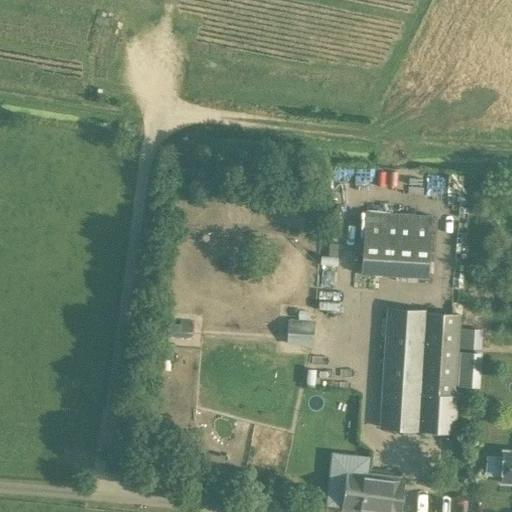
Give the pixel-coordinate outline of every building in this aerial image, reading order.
[(428,277),(432,215),(365,210),(360,273),(428,277)] [(382,378),(378,428),(455,433),(458,395),(455,394),(460,315),(388,310),(383,378),(382,378)] [(287,317),(286,343),(312,345),(314,319),(287,317)] [(191,339),(193,322),(188,322),(188,320),(179,319),(178,338),(191,339)] [(460,327),(459,347),(480,348),(481,329),(460,327)] [(486,455),(484,474),(485,474),(499,475),(499,476),(501,476),(501,482),(511,482),(511,448),(502,448),(501,456),(486,455)] [(324,504),(324,505),(339,506),(339,508),(372,511),(399,511),(403,478),(366,474),(368,457),(365,457),(330,453),(324,504)]
